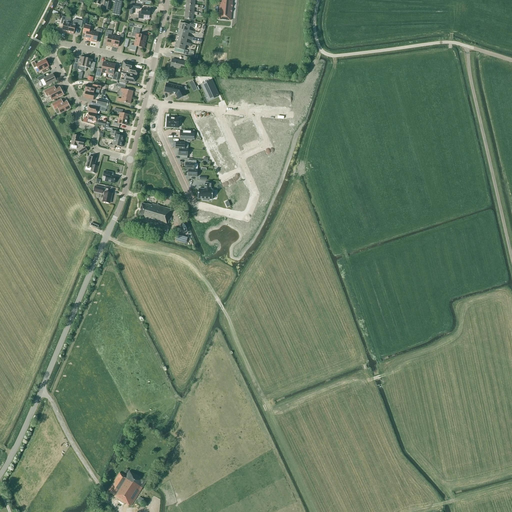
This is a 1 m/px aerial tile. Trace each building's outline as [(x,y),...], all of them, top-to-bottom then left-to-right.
[(92,0),(91,3),(99,5),(100,3),(102,3),(101,9),(109,11),(111,3),(109,2),(110,1),(115,2),(112,14),(119,16),(122,2),(114,0),(92,0)] [(220,0),(218,19),(231,20),(232,0),(220,0)] [(138,19),(143,19),(143,15),(150,16),(150,9),(142,8),(141,12),(139,12),(138,19)] [(197,13),(194,12),(185,12),(184,19),(193,20),(193,15),(197,15),(197,13)] [(68,33),(70,23),(71,18),(62,16),(60,24),(64,24),(62,32),(68,33)] [(74,19),(73,24),(70,23),(68,33),(73,34),(75,27),(81,28),(82,21),(74,19)] [(190,25),(180,23),(179,30),(189,32),(189,31),(190,27),(195,28),(195,26),(190,24),(190,25)] [(85,40),(90,41),(93,32),(89,31),(91,26),(85,25),(83,32),(86,33),(85,40)] [(134,28),(132,36),(136,37),(135,40),(145,43),(146,37),(139,35),(141,29),(134,27),(134,28)] [(97,29),(96,32),(93,32),(90,41),(96,43),(98,35),(101,36),(102,30),(97,29)] [(106,45),(112,46),(114,37),(111,36),(112,32),(106,30),(105,37),(108,38),(106,45)] [(189,32),(179,30),(177,36),(187,38),(187,37),(188,33),(193,34),(194,32),(189,31),(189,32)] [(120,38),(114,37),(112,46),(118,47),(119,40),(122,41),(124,35),(121,34),(120,38)] [(177,36),(176,42),(186,44),(186,43),(187,39),(192,40),(192,38),(187,37),(187,38),(177,36)] [(130,45),(129,50),(135,51),(136,47),(144,48),(145,43),(135,40),(134,46),(130,45)] [(190,47),(191,44),(186,43),(186,44),(176,42),(174,48),(184,51),(185,45),(190,47)] [(81,71),(83,71),(86,58),(80,57),(79,60),(75,59),(74,67),(78,68),(78,66),(82,67),(81,71)] [(91,62),(92,60),(86,58),(83,71),(85,72),(86,68),(90,69),(89,70),(93,71),(95,63),(91,62)] [(170,67),(183,70),(185,62),(172,59),(170,67)] [(49,71),(47,67),(49,66),(45,60),(36,65),(34,62),(32,63),(34,68),(37,67),(39,72),(41,71),(43,74),(49,71)] [(101,73),(107,74),(109,64),(103,62),(102,69),(97,68),(96,76),(100,77),(101,73)] [(128,74),(136,76),(138,69),(130,68),(131,64),(123,62),(122,68),(129,70),(128,74)] [(114,72),(115,65),(109,64),(107,74),(113,75),(112,80),(116,81),(118,73),(114,72)] [(44,75),(37,78),(39,81),(40,81),(43,87),(46,85),(47,86),(56,81),(53,74),(45,78),(44,75)] [(124,80),(120,79),(120,82),(127,84),(127,81),(134,83),(135,76),(127,74),(126,77),(124,77),(124,80)] [(211,81),(202,85),(206,94),(207,94),(210,100),(209,100),(209,99),(208,99),(209,100),(218,96),(211,81)] [(86,85),(85,91),(93,93),(94,89),(100,90),(101,85),(93,83),(93,86),(86,85)] [(186,96),(182,87),(166,84),(164,92),(173,94),(173,93),(175,94),(176,95),(178,99),(186,96)] [(59,87),(56,89),(54,86),(44,91),(46,97),(48,96),(51,101),(63,94),(59,87)] [(122,95),(122,96),(131,98),(133,91),(120,88),(119,91),(118,91),(117,94),(122,95)] [(93,100),(94,94),(86,92),(84,98),(93,100)] [(130,104),(131,98),(122,96),(121,99),(117,99),(117,101),(130,104)] [(70,108),(66,101),(63,103),(61,100),(52,105),(57,114),(60,113),(70,108)] [(109,107),(100,105),(99,108),(89,106),(88,112),(96,114),(97,110),(101,111),(101,109),(106,110),(106,109),(109,109),(109,107)] [(114,112),(120,113),(119,118),(127,120),(129,115),(122,113),(123,110),(115,108),(114,112)] [(88,113),(87,119),(96,121),(97,115),(88,113)] [(126,126),(127,120),(119,118),(117,124),(114,123),(113,126),(119,127),(120,124),(126,126)] [(167,118),(166,127),(178,127),(179,118),(167,118)] [(115,137),(114,140),(123,142),(124,137),(117,135),(118,132),(112,131),(111,136),(115,137)] [(71,145),(70,148),(76,149),(77,146),(78,146),(83,147),(84,140),(79,139),(80,137),(73,135),(71,145)] [(121,147),(123,142),(114,140),(113,145),(109,145),(108,147),(114,149),(115,146),(121,147)] [(90,172),(96,174),(98,166),(95,165),(96,159),(89,157),(86,167),(91,168),(90,172)] [(106,177),(105,182),(114,184),(116,177),(110,175),(110,173),(104,171),(103,176),(106,177)] [(198,189),(198,199),(203,199),(203,200),(207,201),(207,199),(212,200),(213,190),(211,190),(211,184),(205,183),(204,190),(198,189)] [(112,194),(105,192),(106,189),(95,186),(93,192),(104,194),(102,202),(110,204),(112,194)] [(142,204),(138,215),(143,217),(143,218),(147,219),(146,220),(167,226),(168,221),(170,216),(170,215),(169,214),(170,210),(152,204),(151,206),(147,204),(146,205),(142,204)] [(172,234),(178,235),(180,230),(174,228),(173,230),(170,229),(167,237),(171,238),(172,234)] [(109,490),(107,493),(109,494),(110,493),(114,496),(113,497),(125,504),(126,504),(130,507),(146,481),(129,471),(125,476),(120,473),(112,485),(109,490)]
